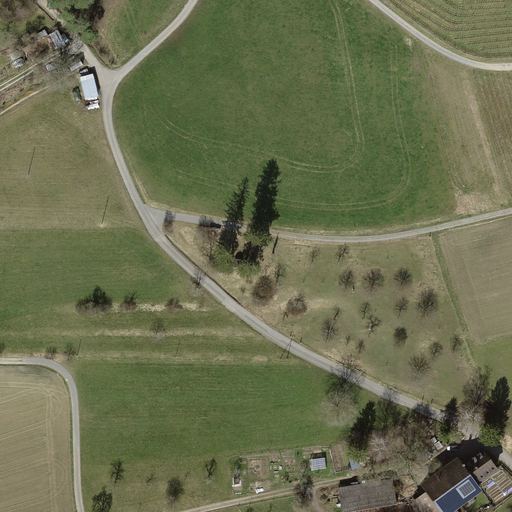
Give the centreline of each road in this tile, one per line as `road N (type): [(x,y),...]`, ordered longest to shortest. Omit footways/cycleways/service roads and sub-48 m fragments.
road 1 (residential): [(41,0),(98,67),(122,166),(169,249),(293,348),(456,422),(511,464)]
road 2 (track): [(143,212),(320,240),(394,239),(511,213)]
road 3 (track): [(199,511),(401,470),(481,439)]
road 4 (track): [(82,511),(68,375),(50,362),(0,361)]
road 5 (track): [(511,66),(455,57),(373,0)]
road 6 (track): [(105,87),(193,0)]
